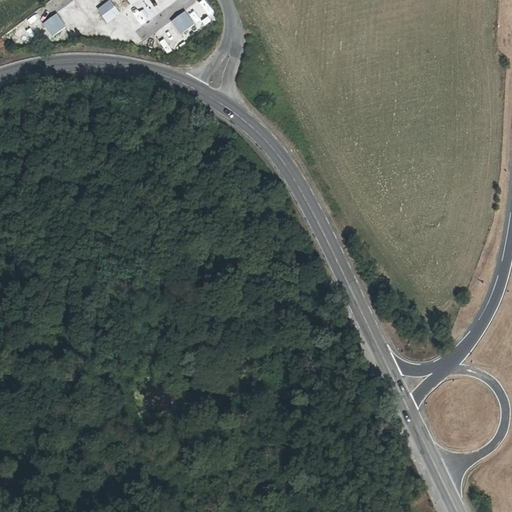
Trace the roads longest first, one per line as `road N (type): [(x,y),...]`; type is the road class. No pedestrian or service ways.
road 1 (unknown): [(225,0),(367,203),(444,364)]
road 2 (secondary): [(385,362),(277,153),(221,103)]
road 3 (secondary): [(191,86),(105,63),(50,64),(0,77)]
road 4 (unclassified): [(437,470),(493,446),(505,410),(485,375),(444,364)]
road 5 (motorway): [(511,231),(490,309),(444,364)]
